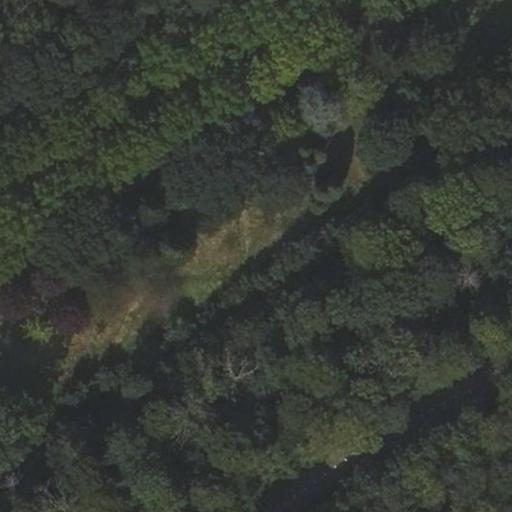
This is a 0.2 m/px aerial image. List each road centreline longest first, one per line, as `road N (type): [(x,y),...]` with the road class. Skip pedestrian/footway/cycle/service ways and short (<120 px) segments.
road 1 (track): [(0,269),(449,0)]
road 2 (track): [(511,371),(274,511)]
